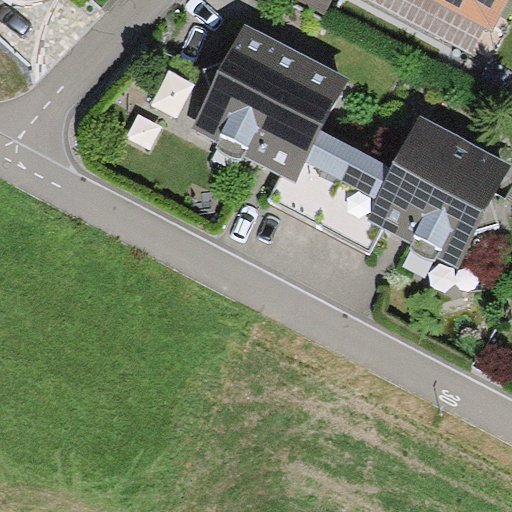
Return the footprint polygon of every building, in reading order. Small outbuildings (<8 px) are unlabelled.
[(332,0),(293,0),(325,16),(332,0)] [(349,0),(472,62),(487,33),(493,35),(510,0),(349,0)] [(191,137),(245,165),(249,159),(283,177),(296,183),(320,136),(348,83),(247,31),(223,76),(191,137)] [(440,257),(459,268),(511,168),(421,120),(392,173),(367,223),(381,230),(415,246),(413,251),(438,263),(440,257)] [(392,173),(320,136),(296,183),(283,177),(271,200),(370,252),(381,230),(367,223),(392,173)]
